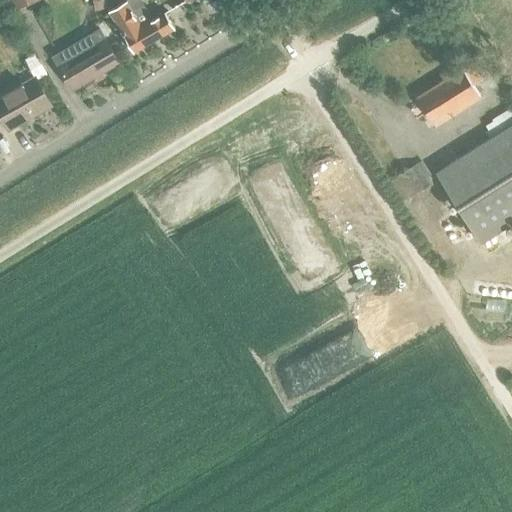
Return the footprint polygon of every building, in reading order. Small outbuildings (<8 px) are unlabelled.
[(11,0),(16,10),(40,0),(11,0)] [(92,0),(94,11),(114,8),(112,0),(92,0)] [(127,4),(112,12),(134,51),(181,23),(172,9),(153,20),(141,0),(128,0),(125,1),(127,4)] [(121,40),(108,47),(98,30),(53,56),(72,89),(117,62),(112,53),(124,46),(121,40)] [(473,64),(418,98),(436,126),(481,98),(474,85),(483,80),(473,64)] [(0,98),(0,117),(7,130),(50,105),(34,78),(21,85),(20,84),(2,95),(3,96),(0,98)] [(511,106),(488,119),(494,131),(511,121),(511,106)] [(511,124),(435,173),(449,195),(459,210),(481,244),(511,224),(511,124)] [(417,164),(425,177),(430,174),(422,161),(417,164)] [(425,177),(417,164),(392,180),(405,202),(431,186),(425,177)] [(293,258),(292,237),(279,237),(279,248),(285,248),(286,258),(293,258)] [(407,274),(397,258),(387,264),(377,247),(354,261),(374,293),(407,274)]
